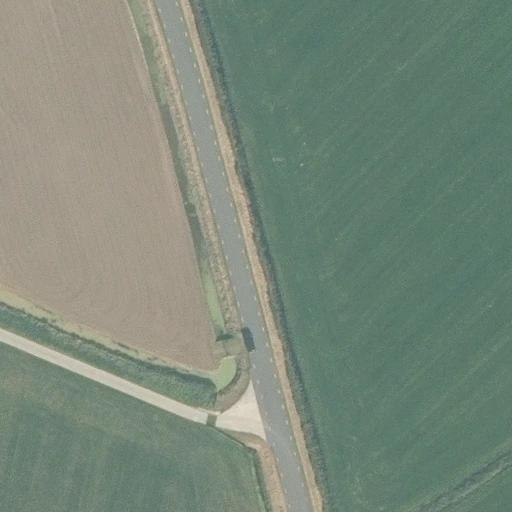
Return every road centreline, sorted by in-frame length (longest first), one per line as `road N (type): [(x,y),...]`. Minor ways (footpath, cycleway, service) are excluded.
road 1 (tertiary): [(275,417),(164,0)]
road 2 (unclassified): [(275,417),(207,421),(0,335)]
